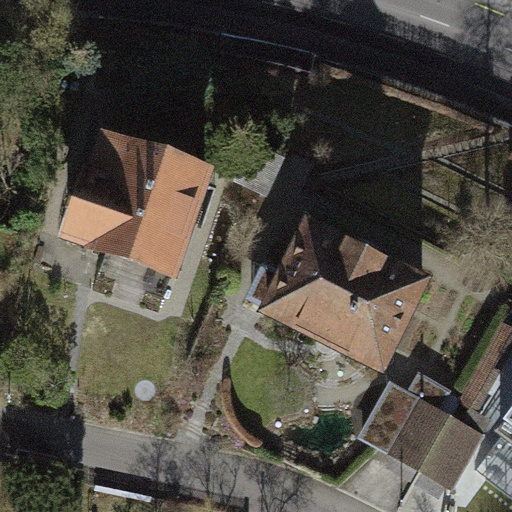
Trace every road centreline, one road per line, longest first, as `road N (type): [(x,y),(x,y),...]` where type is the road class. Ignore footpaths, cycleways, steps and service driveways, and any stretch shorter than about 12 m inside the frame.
road 1 (residential): [(313,511),(265,488),(0,437)]
road 2 (primary): [(511,48),(371,0)]
